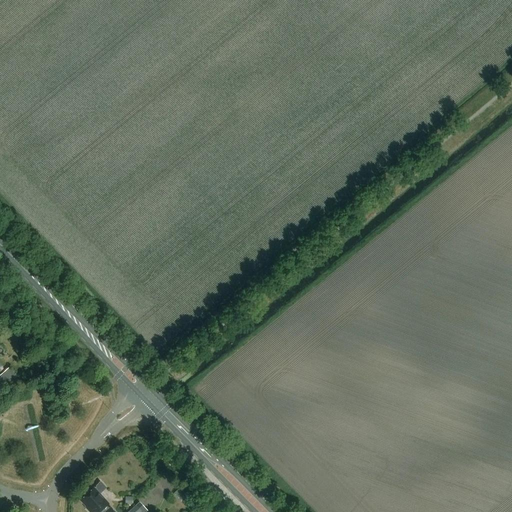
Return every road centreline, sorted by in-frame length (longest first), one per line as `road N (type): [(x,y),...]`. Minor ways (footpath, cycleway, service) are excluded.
road 1 (primary): [(145,393),(0,245)]
road 2 (primary): [(262,511),(145,393)]
road 3 (tertiary): [(50,502),(58,479),(145,393)]
